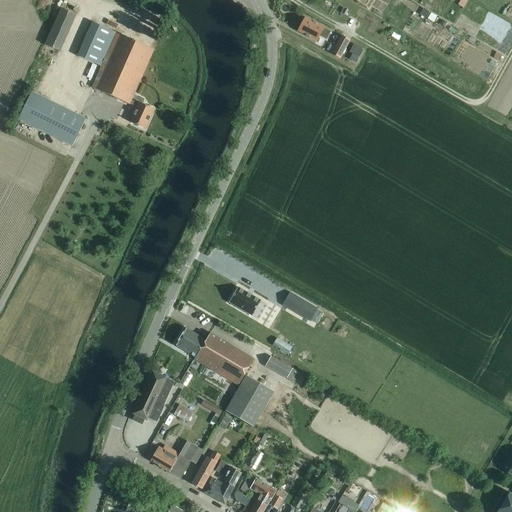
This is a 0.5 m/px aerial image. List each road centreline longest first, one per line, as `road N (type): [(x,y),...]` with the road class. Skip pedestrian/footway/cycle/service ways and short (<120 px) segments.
road 1 (tertiary): [(182,271),(265,95),(272,46),(259,0)]
road 2 (unclassified): [(110,446),(182,271)]
road 3 (residential): [(221,511),(110,446)]
